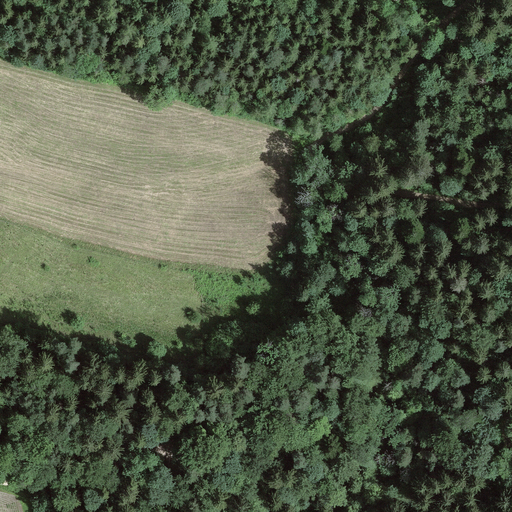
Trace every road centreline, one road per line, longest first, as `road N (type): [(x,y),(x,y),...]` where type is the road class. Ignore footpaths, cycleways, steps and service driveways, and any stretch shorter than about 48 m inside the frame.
road 1 (track): [(472,0),(420,49),(370,118),(322,138),(309,152),(309,170),(317,184),(337,191),(511,202)]
road 2 (track): [(148,511),(172,468),(169,444),(52,482),(0,479)]
